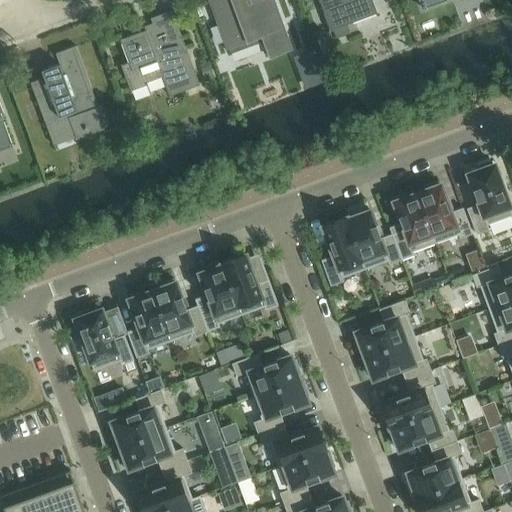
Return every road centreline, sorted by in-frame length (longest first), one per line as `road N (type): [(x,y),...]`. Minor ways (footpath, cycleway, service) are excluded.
road 1 (residential): [(385,511),(275,208)]
road 2 (residential): [(275,208),(31,300)]
road 3 (residential): [(511,122),(275,208)]
road 4 (residential): [(109,511),(31,300)]
